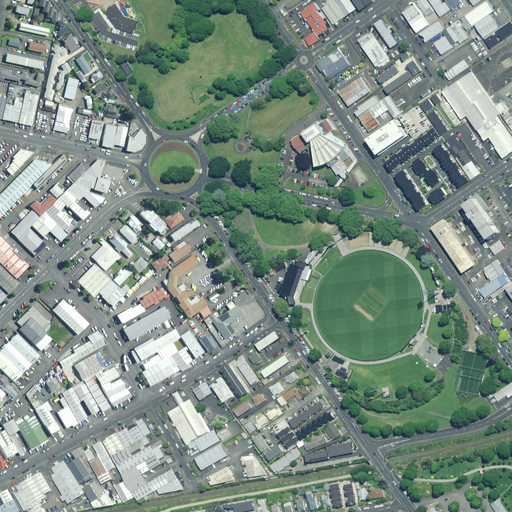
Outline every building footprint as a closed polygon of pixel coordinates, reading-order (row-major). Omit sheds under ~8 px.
[(289,12),(306,0),(293,0),(285,6),(287,11),(288,10),(289,12)] [(322,8),(333,25),(345,17),(333,0),(328,0),(324,4),(325,6),(322,8)] [(333,0),(345,17),(357,9),(350,0),(333,0)] [(368,7),(363,0),(353,0),(361,11),(368,7)] [(424,0),(418,0),(415,2),(425,16),(432,11),(424,0)] [(439,0),(428,0),(440,17),(451,10),(446,2),(442,4),(439,0)] [(446,0),(447,1),(452,9),(463,2),(461,0),(446,0)] [(486,1),(458,21),(463,27),(465,31),(473,25),(489,15),(493,12),(486,1)] [(315,3),(301,12),(313,31),(318,39),(324,35),(321,31),(330,26),(315,3)] [(138,21),(125,17),(116,4),(108,9),(106,13),(117,28),(134,34),(138,21)] [(413,4),(401,12),(416,34),(427,26),(413,4)] [(15,12),(18,13),(17,14),(23,15),(23,14),(27,15),(28,9),(16,6),(15,12)] [(489,15),(473,25),(482,39),(498,28),(489,15)] [(65,26),(61,19),(57,21),(59,24),(57,25),(58,27),(56,29),(58,32),(58,33),(54,35),(57,39),(68,31),(65,26)] [(392,32),(388,27),(386,28),(380,20),(373,25),(390,49),(397,45),(390,34),(392,32)] [(468,38),(461,28),(463,27),(458,21),(449,27),(458,40),(460,43),(468,38)] [(425,40),(423,42),(424,43),(426,42),(440,33),(443,31),(437,22),(420,33),(418,35),(419,37),(421,35),(425,40)] [(48,29),(20,23),(18,30),(47,36),(48,29)] [(498,28),(482,39),(489,48),(511,34),(505,24),(498,28)] [(443,38),(449,46),(458,40),(449,27),(443,31),(440,33),(443,38)] [(318,39),(313,31),(304,37),(309,45),(318,39)] [(127,36),(113,32),(111,41),(119,43),(125,44),(127,36)] [(79,47),(69,34),(61,40),(71,52),(79,47)] [(388,59),(371,34),(369,35),(368,34),(358,41),(376,67),(388,59)] [(443,38),(432,45),(439,56),(450,48),(449,46),(443,38)] [(19,41),(8,39),(7,45),(18,48),(19,41)] [(45,46),(29,43),(27,50),(43,54),(45,46)] [(43,98),(49,99),(49,98),(50,98),(51,94),(52,94),(52,90),(51,90),(52,88),(51,88),(52,84),(53,84),(54,80),(53,80),(54,76),(55,72),(56,64),(57,64),(58,59),(60,58),(58,54),(59,53),(61,57),(62,56),(62,57),(65,55),(67,53),(66,52),(64,49),(62,46),(59,48),(58,46),(52,49),(54,52),(51,54),(53,56),(51,58),(48,73),(46,81),(44,88),(47,88),(46,91),(45,94),(44,93),(43,98)] [(338,47),(317,62),(328,79),(350,64),(338,47)] [(408,52),(402,56),(403,58),(405,61),(412,57),(408,52)] [(42,62),(6,54),(5,62),(41,70),(42,62)] [(92,69),(82,55),(75,59),(86,74),(92,69)] [(444,72),(449,79),(469,65),(463,58),(444,72)] [(492,67),(497,74),(511,65),(507,58),(492,67)] [(62,88),(62,85),(63,85),(65,79),(64,79),(65,74),(72,69),(67,62),(61,65),(63,68),(59,71),(57,79),(58,79),(57,82),(55,89),(59,90),(60,87),(62,88)] [(135,71),(129,62),(121,67),(127,77),(133,73),(132,72),(135,71)] [(395,62),(376,74),(382,81),(400,69),(395,62)] [(391,93),(424,70),(419,63),(417,64),(415,62),(397,74),(398,77),(386,86),(391,93)] [(20,74),(15,73),(15,76),(9,75),(10,72),(0,70),(0,79),(4,80),(4,79),(14,81),(18,82),(19,79),(23,80),(23,84),(39,87),(40,81),(42,81),(43,74),(32,72),(31,78),(27,77),(27,72),(20,71),(20,74)] [(86,77),(81,71),(77,74),(81,80),(86,77)] [(97,81),(97,80),(98,81),(102,79),(101,78),(102,77),(98,71),(91,76),(92,77),(89,80),(92,84),(97,81)] [(501,161),(511,153),(511,136),(469,74),(447,90),(466,118),(483,141),(486,139),(501,161)] [(79,80),(69,77),(65,97),(75,99),(79,80)] [(360,79),(338,93),(348,107),(369,93),(360,79)] [(105,89),(101,83),(92,89),(96,95),(105,89)] [(100,96),(101,97),(100,98),(102,101),(103,100),(104,102),(114,96),(110,90),(100,96)] [(447,90),(441,94),(460,122),(466,118),(447,90)] [(21,109),(17,123),(31,127),(38,97),(25,93),(21,109)] [(388,97),(381,102),(387,111),(393,119),(399,114),(388,97)] [(373,98),(357,109),(358,111),(354,113),(357,117),(377,104),(373,98)] [(427,98),(417,105),(429,125),(441,118),(427,98)] [(56,103),(47,101),(45,110),(54,112),(56,103)] [(381,102),(367,111),(370,115),(373,120),(387,111),(381,102)] [(112,105),(105,104),(105,106),(104,105),(102,113),(106,114),(106,113),(114,115),(116,107),(111,106),(112,105)] [(21,109),(5,105),(1,120),(17,123),(21,109)] [(75,110),(61,107),(55,131),(69,134),(75,110)] [(95,112),(81,108),(80,114),(93,117),(95,112)] [(367,111),(357,117),(360,122),(370,115),(367,111)] [(399,118),(408,131),(415,126),(406,112),(399,118)] [(370,115),(360,122),(364,128),(374,121),(373,120),(370,115)] [(348,178),(347,176),(358,162),(358,161),(354,155),(351,150),(346,148),(348,145),(343,142),(343,141),(334,136),(331,133),(335,130),(328,119),(320,125),(318,122),(292,140),(294,143),(293,143),(297,150),(298,149),(301,153),(312,145),(314,157),(316,157),(318,167),(320,167),(322,166),(325,166),(327,165),(329,164),(330,164),(338,175),(340,174),(342,176),(343,177),(335,187),(339,187),(345,179),(346,179),(347,179),(348,179),(348,178)] [(380,156),(408,136),(397,119),(368,139),(380,156)] [(105,124),(94,121),(90,139),(100,142),(105,124)] [(374,121),(364,128),(367,133),(378,126),(374,121)] [(116,145),(120,127),(108,124),(102,146),(114,149),(116,145)] [(130,129),(120,127),(116,145),(125,147),(130,129)] [(392,159),(386,163),(392,172),(397,169),(396,167),(403,162),(404,163),(410,160),(409,159),(416,154),(417,155),(422,151),(421,150),(428,145),(429,146),(435,142),(435,141),(441,137),(435,128),(429,133),(430,134),(423,138),(423,137),(416,141),(417,142),(411,146),(410,145),(404,150),(404,151),(398,155),(398,154),(391,158),(392,159)] [(131,137),(128,151),(135,153),(141,150),(146,144),(147,136),(141,129),(135,139),(131,137)] [(460,131),(454,134),(443,142),(463,171),(474,163),(460,142),(465,139),(460,131)] [(442,145),(433,151),(458,187),(467,181),(442,145)] [(13,162),(7,169),(13,175),(35,152),(21,149),(14,157),(15,158),(13,160),(13,162)] [(50,166),(33,183),(38,188),(44,182),(46,180),(58,168),(62,164),(67,158),(64,155),(65,155),(63,153),(50,166)] [(15,178),(0,193),(0,216),(17,198),(50,166),(44,160),(35,159),(15,178)] [(85,194),(87,189),(103,194),(106,188),(109,190),(114,186),(113,180),(99,178),(98,178),(103,161),(94,159),(89,165),(79,163),(65,177),(71,183),(64,190),(74,200),(76,202),(80,197),(92,209),(102,199),(85,194)] [(420,160),(413,165),(421,176),(424,174),(426,176),(425,177),(430,185),(432,184),(433,186),(440,181),(432,168),(427,171),(420,160)] [(427,204),(404,171),(395,176),(418,210),(427,204)] [(53,185),(47,192),(55,200),(56,199),(62,193),(53,185)] [(441,188),(429,197),(433,204),(446,195),(441,188)] [(85,215),(84,215),(86,213),(84,211),(82,213),(71,202),(74,200),(64,190),(62,193),(56,199),(64,206),(79,221),(85,215)] [(38,218),(42,213),(54,201),(48,195),(36,207),(31,202),(26,207),(38,218)] [(488,209),(480,196),(464,207),(488,242),(501,233),(485,211),(488,209)] [(64,206),(56,199),(55,200),(54,201),(42,213),(65,235),(74,226),(58,211),(64,206)] [(183,218),(176,209),(163,219),(169,228),(183,218)] [(136,214),(147,224),(146,225),(153,232),(153,231),(157,234),(158,235),(159,235),(161,235),(162,235),(163,234),(164,233),(164,231),(164,230),(163,229),(159,225),(161,224),(148,211),(147,213),(145,212),(144,211),(143,211),(142,211),(141,212),(140,213),(139,212),(136,214)] [(9,233),(16,240),(27,229),(29,227),(36,219),(29,212),(9,233)] [(41,238),(47,232),(58,242),(65,235),(42,213),(38,218),(36,219),(29,227),(41,238)] [(137,222),(129,214),(123,221),(135,232),(138,229),(134,225),(137,222)] [(185,223),(167,235),(172,242),(196,225),(193,220),(186,225),(185,223)] [(476,266),(445,220),(432,229),(463,275),(476,266)] [(123,226),(118,231),(131,243),(136,238),(123,226)] [(27,229),(16,240),(30,253),(41,242),(27,229)] [(120,241),(113,235),(106,242),(113,248),(112,249),(117,254),(119,252),(127,259),(131,254),(123,247),(126,245),(121,240),(120,241)] [(0,237),(0,263),(15,279),(28,266),(0,237)] [(155,238),(150,242),(158,250),(163,245),(155,238)] [(103,243),(99,239),(96,241),(101,245),(90,256),(104,270),(117,256),(103,243)] [(505,249),(500,241),(490,247),(496,255),(505,249)] [(174,246),(171,248),(173,252),(167,256),(172,263),(190,251),(184,244),(176,249),(174,246)] [(314,252),(313,251),(307,258),(309,260),(307,263),(310,266),(321,254),(316,250),(314,252)] [(166,266),(167,265),(164,261),(167,259),(163,254),(149,264),(155,272),(161,267),(162,268),(166,266)] [(172,299),(172,298),(177,305),(176,305),(185,319),(196,312),(201,319),(208,314),(199,301),(197,302),(194,298),(187,303),(184,299),(191,295),(186,288),(184,290),(180,285),(174,289),(174,288),(175,278),(197,263),(191,255),(170,270),(169,271),(166,273),(164,286),(172,299)] [(511,255),(499,264),(511,282),(511,255)] [(138,256),(130,265),(138,273),(146,264),(138,256)] [(109,280),(88,260),(71,277),(92,298),(97,293),(109,280)] [(307,264),(296,260),(295,263),(291,262),(285,281),(282,280),(278,292),(289,296),(291,305),(297,304),(295,297),(302,279),(305,280),(310,266),(306,265),(307,264)] [(496,260),(483,269),(492,282),(479,292),(484,299),(489,295),(491,299),(511,283),(511,282),(499,264),(496,260)] [(0,263),(0,285),(8,293),(19,283),(15,279),(0,263)] [(123,267),(121,269),(120,268),(114,274),(115,275),(112,279),(118,285),(129,273),(123,267)] [(122,293),(109,280),(97,293),(100,296),(99,297),(106,305),(107,304),(110,306),(122,293)] [(153,291),(140,298),(141,300),(137,302),(142,310),(163,297),(158,289),(153,292),(153,291)] [(60,300),(50,310),(75,335),(85,325),(60,300)] [(138,304),(130,309),(129,308),(114,317),(118,324),(119,323),(120,324),(142,311),(138,304)] [(212,323),(224,340),(235,333),(229,324),(243,315),(237,306),(217,320),(213,314),(203,321),(207,326),(212,323)] [(38,352),(40,349),(42,351),(46,347),(44,345),(49,340),(44,334),(49,325),(31,307),(23,315),(15,323),(19,328),(17,331),(38,352)] [(162,307),(120,330),(127,342),(167,320),(168,319),(162,307)] [(60,341),(61,339),(63,337),(64,338),(68,334),(62,327),(58,330),(56,328),(52,332),(60,341)] [(287,339),(280,327),(255,344),(263,355),(287,339)] [(150,337),(133,348),(134,351),(133,352),(138,362),(175,340),(169,330),(152,341),(150,337)] [(187,330),(178,336),(193,358),(202,352),(187,330)] [(104,344),(101,338),(97,331),(85,337),(88,342),(71,351),(72,354),(57,362),(60,368),(77,359),(104,344)] [(16,334),(7,343),(30,365),(39,356),(16,334)] [(209,337),(207,338),(204,335),(198,340),(206,352),(215,346),(209,337)] [(7,343),(0,350),(0,352),(21,374),(30,365),(7,343)] [(144,370),(176,351),(171,343),(156,352),(157,354),(148,360),(148,361),(141,365),(144,370)] [(176,351),(170,355),(178,369),(179,372),(188,367),(186,364),(190,361),(182,348),(176,351)] [(109,360),(106,362),(100,351),(73,365),(81,381),(93,375),(101,371),(112,365),(109,360)] [(259,363),(258,361),(260,360),(255,352),(253,353),(252,351),(249,353),(250,355),(248,357),(253,364),(255,363),(256,365),(259,363)] [(0,352),(0,368),(13,382),(21,374),(0,352)] [(178,369),(170,355),(144,370),(140,373),(149,387),(178,369)] [(284,356),(261,373),(265,379),(288,362),(284,356)] [(242,361),(237,365),(250,385),(256,381),(242,361)] [(248,393),(230,364),(222,370),(223,372),(225,371),(227,374),(225,376),(227,379),(229,378),(230,379),(228,381),(229,383),(230,382),(231,384),(232,383),(234,385),(232,386),(235,390),(236,389),(237,391),(235,392),(237,396),(239,395),(241,398),(248,393)] [(95,379),(99,386),(117,376),(113,368),(102,373),(101,371),(93,375),(95,379)] [(349,373),(338,368),(336,373),(346,378),(349,373)] [(293,372),(284,378),(286,380),(284,381),(286,383),(287,382),(289,384),(297,379),(293,372)] [(93,375),(81,381),(97,411),(98,412),(108,407),(94,380),(95,379),(93,375)] [(55,377),(45,382),(51,392),(61,387),(55,377)] [(0,388),(10,399),(15,394),(0,378),(0,388)] [(221,388),(219,389),(215,384),(211,386),(223,404),(233,397),(221,378),(216,381),(221,388)] [(119,379),(107,385),(106,383),(99,386),(110,407),(129,397),(119,379)] [(70,387),(79,402),(82,401),(90,415),(97,411),(81,381),(70,387)] [(212,393),(205,382),(193,390),(200,401),(212,393)] [(273,396),(276,393),(277,394),(283,391),(277,382),(272,386),(271,385),(267,388),(273,396)] [(36,388),(33,385),(24,394),(27,397),(36,388)] [(511,385),(496,397),(501,404),(511,396),(511,385)] [(77,403),(79,402),(70,387),(59,392),(61,398),(75,423),(85,418),(77,403)] [(293,395),(291,393),(295,390),(293,388),(281,397),(284,402),(293,395)] [(308,394),(304,388),(294,395),(298,401),(308,394)] [(177,406),(183,403),(177,392),(171,395),(177,406)] [(327,401),(321,393),(289,416),(294,424),(327,401)] [(259,394),(251,399),(256,406),(264,400),(259,394)] [(281,397),(276,400),(280,407),(285,403),(284,402),(281,397)] [(75,423),(61,398),(57,400),(62,409),(55,412),(64,428),(70,425),(71,426),(75,424),(75,423)] [(187,445),(208,433),(189,399),(183,403),(177,406),(167,412),(186,445),(187,445)] [(56,430),(46,412),(49,410),(45,402),(40,405),(33,409),(47,435),(56,430)] [(246,402),(233,412),(237,418),(251,408),(246,402)] [(335,413),(328,403),(296,425),(302,435),(335,413)] [(273,409),(265,415),(269,420),(277,415),(276,414),(280,412),(277,409),(274,411),(273,409)] [(32,416),(14,426),(28,451),(46,441),(32,416)] [(254,422),(256,424),(254,425),(258,430),(261,428),(260,427),(267,422),(263,416),(254,422)] [(24,451),(14,432),(17,431),(11,419),(0,425),(17,455),(24,451)] [(137,426),(143,437),(150,434),(142,419),(135,423),(137,426)] [(256,430),(250,422),(244,426),(250,434),(256,430)] [(126,429),(134,444),(140,440),(144,439),(143,437),(137,426),(134,427),(133,424),(125,428),(126,429)] [(333,424),(324,429),(331,441),(340,435),(333,424)] [(277,430),(283,439),(285,438),(286,440),(292,435),(285,426),(281,429),(280,428),(277,430)] [(115,435),(123,449),(134,444),(126,429),(115,435)] [(15,453),(3,430),(0,431),(0,452),(3,459),(15,453)] [(189,449),(192,447),(194,450),(197,448),(200,452),(219,442),(216,436),(213,431),(208,433),(187,445),(189,449)] [(103,441),(111,456),(123,449),(115,435),(103,441)] [(258,435),(251,440),(260,453),(267,449),(258,435)] [(309,439),(310,441),(303,444),(306,451),(325,444),(321,435),(309,439)] [(351,438),(342,441),(310,453),(311,455),(307,456),(309,463),(313,462),(314,463),(356,452),(354,443),(351,438)] [(143,445),(140,440),(134,444),(123,449),(111,456),(115,464),(128,458),(126,454),(138,448),(142,446),(143,445)] [(99,441),(92,445),(98,456),(105,472),(113,468),(99,441)] [(303,450),(297,442),(272,459),(278,468),(303,450)] [(226,456),(220,444),(194,458),(200,470),(226,456)] [(278,446),(264,456),(268,461),(282,451),(278,446)] [(144,486),(138,474),(158,464),(156,461),(162,458),(157,447),(151,450),(149,447),(144,450),(140,452),(128,458),(115,464),(124,482),(130,493),(144,486)] [(90,451),(84,454),(96,478),(100,477),(106,474),(105,472),(98,456),(94,458),(90,451)] [(67,460),(82,485),(94,478),(81,457),(75,460),(72,456),(67,460)] [(241,466),(246,465),(246,469),(243,469),(244,474),(247,473),(247,478),(266,476),(253,456),(240,457),(241,466)] [(64,501),(67,499),(69,504),(74,502),(87,493),(81,485),(65,460),(55,466),(54,468),(56,473),(52,475),(54,478),(64,495),(61,497),(64,501)] [(209,478),(211,482),(209,483),(211,487),(234,480),(231,476),(233,475),(230,470),(228,472),(226,468),(209,478)] [(39,473),(31,477),(41,495),(48,492),(39,473)] [(144,486),(130,493),(133,498),(134,501),(156,490),(174,480),(171,473),(144,486)] [(31,477),(19,483),(32,507),(34,511),(42,511),(37,502),(43,499),(41,495),(31,477)] [(181,491),(174,480),(156,490),(159,495),(181,491)] [(124,482),(114,487),(122,504),(133,498),(130,493),(124,482)] [(19,483),(14,486),(18,492),(14,494),(23,511),(32,507),(19,483)] [(91,483),(84,488),(93,502),(100,498),(91,483)] [(0,493),(0,505),(12,500),(7,489),(0,493)] [(364,491),(364,489),(360,489),(360,490),(358,491),(358,496),(359,496),(360,501),(367,500),(366,495),(367,495),(367,491),(364,491)] [(383,493),(383,489),(372,491),(373,499),(384,497),(384,493),(383,493)] [(354,494),(354,491),(344,493),(346,504),(356,502),(354,494)] [(108,493),(93,502),(96,508),(114,504),(108,493)] [(256,493),(229,499),(230,502),(237,500),(239,506),(258,503),(256,493)] [(325,497),(324,495),(322,496),(322,500),(321,500),(324,508),(327,508),(327,506),(330,505),(328,496),(325,497)] [(342,503),(341,496),(334,498),(336,506),(339,505),(339,504),(342,503)] [(266,498),(262,498),(260,499),(261,504),(263,503),(264,508),(259,509),(259,511),(271,511),(271,509),(269,510),(266,498)] [(311,511),(315,510),(314,509),(317,509),(316,499),(312,499),(312,498),(309,498),(311,511)] [(494,511),(505,511),(496,498),(489,503),(494,511)] [(16,511),(19,511),(12,500),(0,505),(0,511),(16,511)] [(305,510),(303,501),(296,502),(298,509),(298,511),(301,511),(302,510),(305,510)] [(292,506),(291,503),(284,504),(285,511),(292,511),(291,506),(292,506)]
